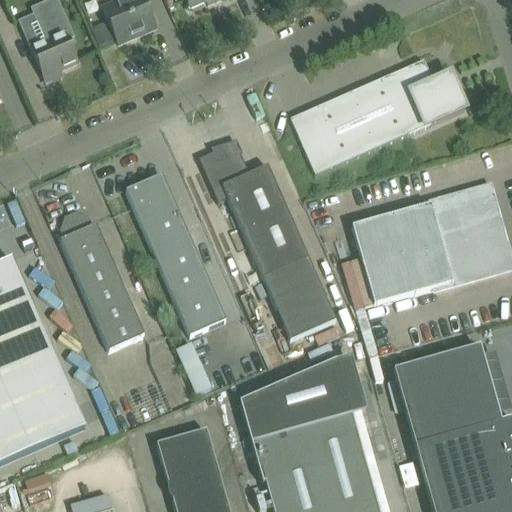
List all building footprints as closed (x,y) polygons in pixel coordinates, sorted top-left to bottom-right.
[(137,35),(153,28),(140,0),(129,0),(102,12),(116,44),(120,42),(124,45),(136,40),(137,35)] [(183,0),(189,12),(214,2),(216,5),(227,0),(183,0)] [(76,66),(66,44),(72,41),(55,1),(31,12),(46,46),(30,53),(42,81),(76,66)] [(423,65),(289,124),(314,180),(464,114),(449,80),(432,87),(423,65)] [(248,178),(240,159),(234,147),(198,163),(217,207),(226,203),(261,283),(289,344),(290,346),(335,326),(266,170),(248,178)] [(188,342),(225,326),(161,179),(124,195),(188,342)] [(487,193),(418,213),(351,232),(373,310),(509,272),(487,193)] [(59,244),(67,263),(108,356),(144,340),(95,228),(91,230),(88,223),(75,217),(64,222),(60,235),(63,243),(59,244)] [(0,468),(84,432),(10,263),(0,267),(0,468)] [(411,335),(390,340),(393,350),(413,345),(411,335)] [(191,346),(207,393),(223,388),(207,341),(191,346)] [(511,511),(511,423),(500,427),(480,352),(392,377),(430,511),(511,511)] [(376,511),(351,420),(336,368),(242,408),(253,448),(271,511),(376,511)] [(155,448),(173,511),(227,511),(205,434),(155,448)] [(86,511),(102,511),(123,506),(119,493),(84,502),(86,511)]
